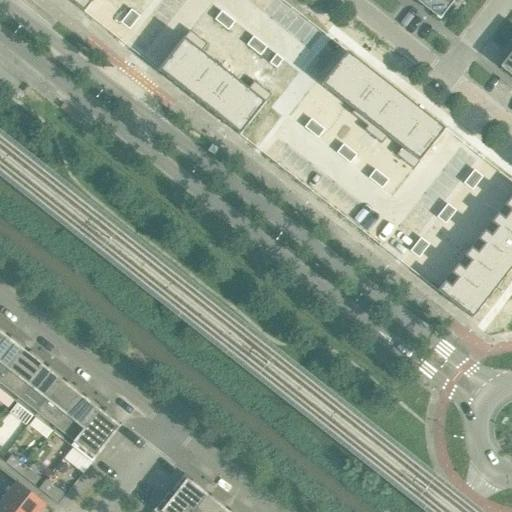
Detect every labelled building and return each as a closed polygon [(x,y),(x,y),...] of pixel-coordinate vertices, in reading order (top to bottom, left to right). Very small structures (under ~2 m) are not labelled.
[(67,0),(84,13),(94,0),(67,0)] [(417,0),(416,2),(440,20),(455,0),(417,0)] [(131,10),(126,17),(134,24),(140,17),(131,10)] [(221,12),(214,20),(221,26),(228,17),(221,12)] [(126,17),(120,24),(129,30),(134,24),(126,17)] [(228,17),(221,26),(228,31),(235,22),(228,17)] [(190,31),(158,71),(175,85),(206,44),(190,31)] [(253,37),(246,45),(253,51),(260,42),(253,37)] [(260,42),(253,51),(260,56),(267,48),(260,42)] [(206,44),(175,85),(191,97),(217,64),(201,52),(207,45),(206,44)] [(347,52),(321,85),(338,98),(364,66),(347,52)] [(511,53),(502,66),(500,68),(511,77),(511,53)] [(276,55),(269,64),(276,69),(283,60),(276,55)] [(217,64),(191,97),(207,110),(233,77),(217,64)] [(364,66),(338,98),(354,110),(351,114),(351,115),(380,78),(364,66)] [(233,77),(207,110),(223,123),(255,82),(254,81),(248,89),(233,77)] [(380,78),(351,115),(367,127),(364,131),(365,131),(396,91),(380,78)] [(255,82),(223,123),(240,136),(271,95),(255,82)] [(396,91),(365,131),(381,144),(412,104),(396,91)] [(412,104),(381,144),(381,145),(387,137),(402,148),(396,156),(397,157),(428,116),(412,104)] [(428,116),(397,157),(413,170),(445,130),(428,116)] [(311,119),(304,128),(311,133),(318,125),(311,119)] [(318,125),(311,133),(317,139),(324,130),(318,125)] [(343,145),(336,153),(343,159),(350,150),(343,145)] [(350,150),(343,159),(350,164),(356,155),(350,150)] [(375,170),(368,179),(375,184),(382,175),(375,170)] [(474,171),(468,177),(477,184),(482,178),(474,171)] [(382,175),(375,184),(382,189),(388,181),(382,175)] [(468,177),(463,184),(472,191),(477,184),(468,177)] [(447,205),(442,211),(450,218),(456,211),(447,205)] [(511,211),(505,205),(492,222),(511,238),(511,211)] [(442,211),(436,218),(445,225),(450,218),(442,211)] [(511,238),(492,222),(478,239),(511,265),(511,238)] [(420,239),(415,245),(424,252),(429,245),(420,239)] [(511,265),(478,239),(465,256),(500,284),(511,268),(511,265)] [(415,245),(410,252),(418,259),(424,252),(415,245)] [(465,256),(451,273),(487,301),(500,284),(465,256)] [(451,273),(437,292),(472,319),(487,301),(451,273)] [(0,383),(24,353),(17,347),(20,344),(11,337),(9,340),(5,338),(0,344),(0,383)] [(0,390),(15,403),(43,367),(36,362),(39,359),(30,352),(27,355),(24,353),(0,383),(0,390)] [(34,418),(62,382),(55,377),(58,374),(49,367),(46,370),(43,367),(15,403),(34,418)] [(53,433),(81,397),(74,392),(76,388),(68,381),(65,385),(62,382),(34,418),(53,433)] [(72,447),(100,412),(93,407),(95,403),(86,396),(84,400),(81,397),(53,433),(72,447)] [(91,463),(106,444),(119,427),(112,421),(114,418),(105,411),(103,414),(100,412),(72,447),(91,463)] [(25,467),(11,456),(5,463),(19,474),(25,467)] [(40,478),(26,467),(25,467),(19,474),(34,486),(40,478)] [(65,496),(46,480),(39,489),(58,505),(65,496)] [(153,511),(193,511),(206,496),(199,491),(202,488),(193,481),(190,484),(187,481),(174,497),(168,493),(153,511)] [(40,511),(45,506),(16,483),(2,501),(16,511),(40,511)] [(224,511),(225,511),(218,506),(221,502),(212,495),(209,499),(206,496),(193,511),(224,511)] [(16,511),(2,501),(0,503),(0,511),(16,511)]
